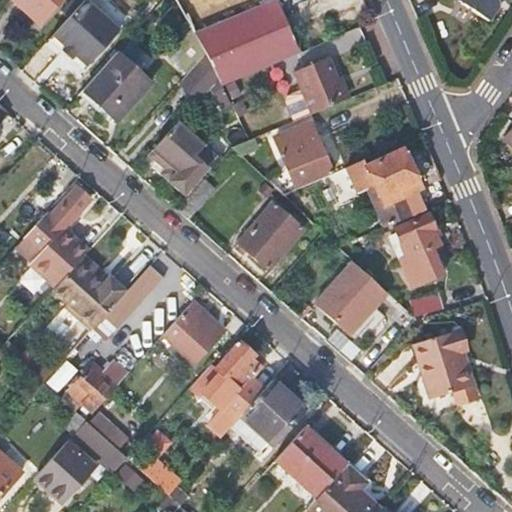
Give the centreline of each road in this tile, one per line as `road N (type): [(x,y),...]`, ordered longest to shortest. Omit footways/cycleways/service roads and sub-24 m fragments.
road 1 (unclassified): [(0,79),(485,511)]
road 2 (secondary): [(511,309),(440,128)]
road 3 (secondary): [(440,128),(386,0)]
